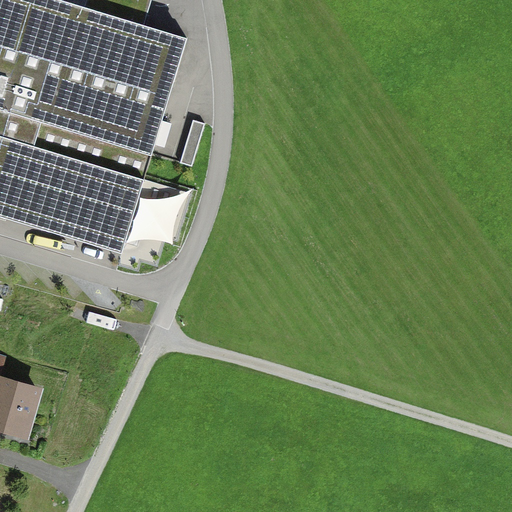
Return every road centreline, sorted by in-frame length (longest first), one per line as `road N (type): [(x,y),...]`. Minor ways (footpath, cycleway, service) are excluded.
road 1 (track): [(511,442),(160,337)]
road 2 (track): [(160,337),(76,511)]
